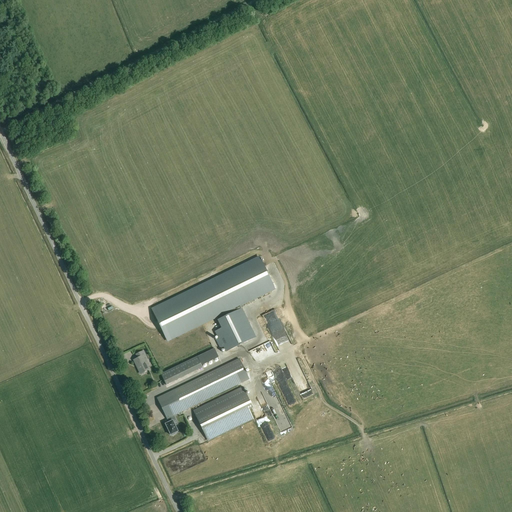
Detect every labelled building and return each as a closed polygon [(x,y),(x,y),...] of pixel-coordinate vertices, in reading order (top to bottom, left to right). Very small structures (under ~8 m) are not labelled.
[(227,351),(255,338),(239,306),(275,289),(261,258),(153,311),(167,341),(217,317),(222,328),(215,332),(219,339),(217,341),(221,349),(225,347),(227,351)] [(263,316),(268,324),(281,317),(276,309),(263,316)] [(264,344),(269,357),(277,353),(272,341),(264,344)] [(197,357),(201,365),(218,357),(214,348),(197,357)] [(144,351),(138,354),(140,358),(134,360),(140,374),(149,370),(145,360),(147,359),(144,351)] [(166,385),(202,368),(197,357),(161,374),(166,385)] [(157,399),(167,419),(171,418),(250,380),(240,358),(157,398),(157,399)] [(286,364),(272,372),(285,395),(289,393),(287,389),(290,388),(286,381),(293,377),(286,364)] [(243,387),(193,411),(207,442),(252,420),(248,411),(253,409),(243,387)] [(169,424),(165,426),(170,437),(178,433),(175,427),(178,426),(174,417),(167,420),(169,424)]
